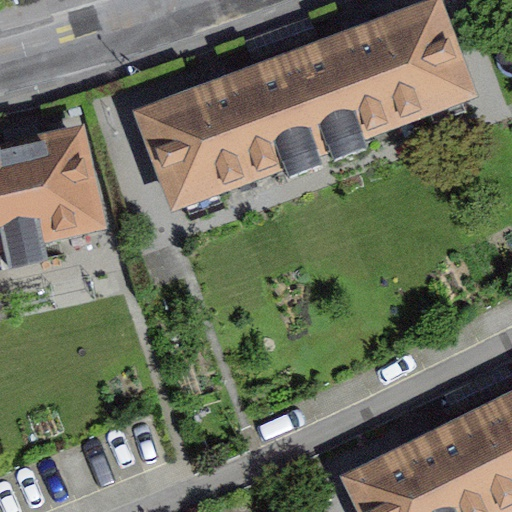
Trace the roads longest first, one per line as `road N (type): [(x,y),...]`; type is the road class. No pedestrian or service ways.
road 1 (residential): [(511,343),(149,511)]
road 2 (tertiary): [(0,65),(205,0)]
